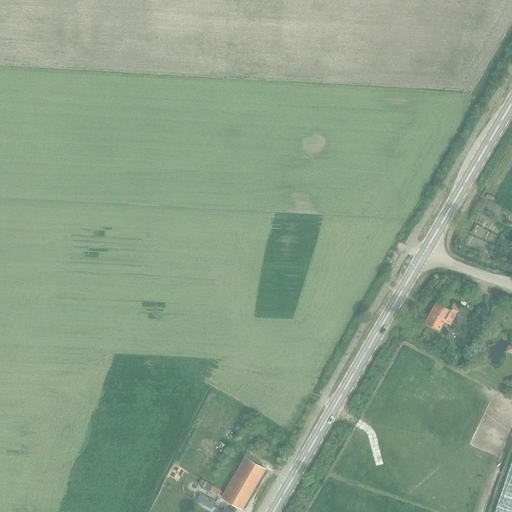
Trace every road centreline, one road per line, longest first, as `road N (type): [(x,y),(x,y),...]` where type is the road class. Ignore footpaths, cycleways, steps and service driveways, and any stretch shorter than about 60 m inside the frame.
road 1 (secondary): [(272,511),(423,251)]
road 2 (secondary): [(423,251),(511,102)]
